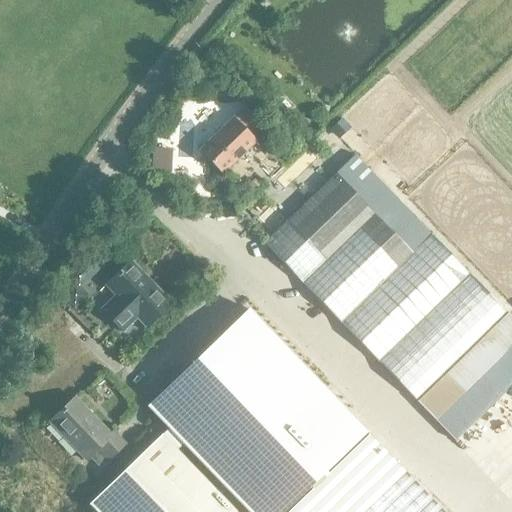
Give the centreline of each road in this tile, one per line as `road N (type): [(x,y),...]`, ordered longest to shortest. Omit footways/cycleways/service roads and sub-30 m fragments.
road 1 (unknown): [(112,137),(490,486)]
road 2 (tertiary): [(0,313),(128,114),(221,0)]
